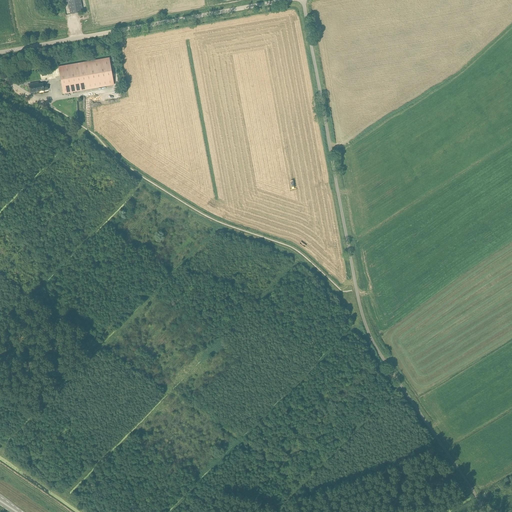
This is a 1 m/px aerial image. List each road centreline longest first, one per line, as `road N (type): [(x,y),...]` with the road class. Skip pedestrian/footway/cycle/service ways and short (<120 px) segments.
road 1 (unclassified): [(483,511),(365,324),(303,0)]
road 2 (unclassified): [(0,52),(286,0)]
